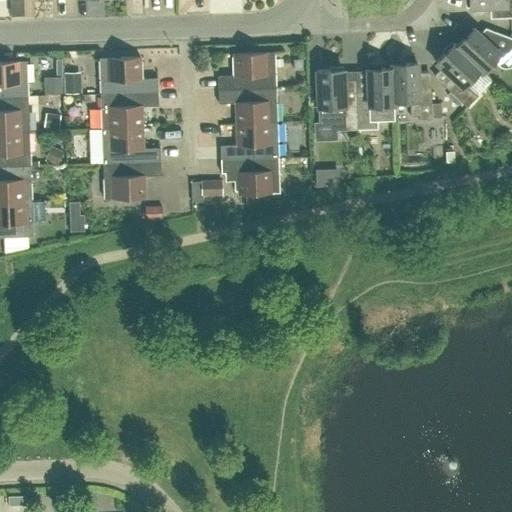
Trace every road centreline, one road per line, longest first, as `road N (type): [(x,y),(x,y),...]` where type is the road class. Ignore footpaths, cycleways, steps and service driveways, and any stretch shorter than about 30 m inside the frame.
road 1 (residential): [(0,33),(185,28)]
road 2 (residential): [(164,511),(129,479),(103,470),(0,473)]
road 3 (residential): [(292,7),(317,24),(394,22),(425,0)]
road 4 (residential): [(189,167),(185,28)]
